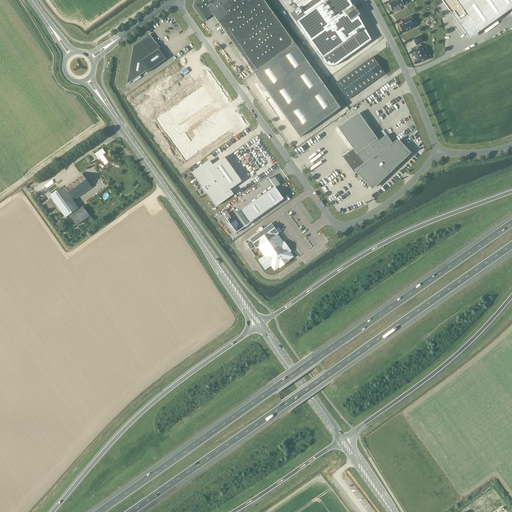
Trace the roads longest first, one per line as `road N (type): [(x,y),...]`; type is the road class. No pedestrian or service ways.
road 1 (motorway): [(511,223),(99,511)]
road 2 (motorway): [(131,511),(511,245)]
road 3 (unclassified): [(174,0),(337,228),(397,195),(437,150)]
road 4 (motorway): [(511,191),(392,238),(262,322)]
road 5 (motorway): [(257,326),(136,417),(52,511)]
road 6 (motorway): [(343,438),(430,376),(511,296)]
road 7 (unclassified): [(437,150),(368,0)]
road 8 (primary): [(195,233),(107,107)]
road 9 (primary): [(343,438),(262,322)]
road 10 (primary): [(257,326),(338,441)]
road 11 (motorway): [(233,511),(338,441)]
